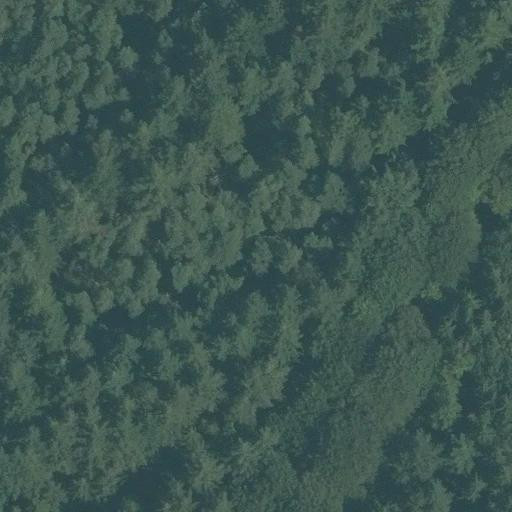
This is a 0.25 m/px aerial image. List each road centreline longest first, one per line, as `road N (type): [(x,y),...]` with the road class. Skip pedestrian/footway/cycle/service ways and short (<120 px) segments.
road 1 (track): [(421,266),(294,511)]
road 2 (track): [(421,266),(423,199),(511,98)]
road 3 (track): [(511,165),(421,266)]
